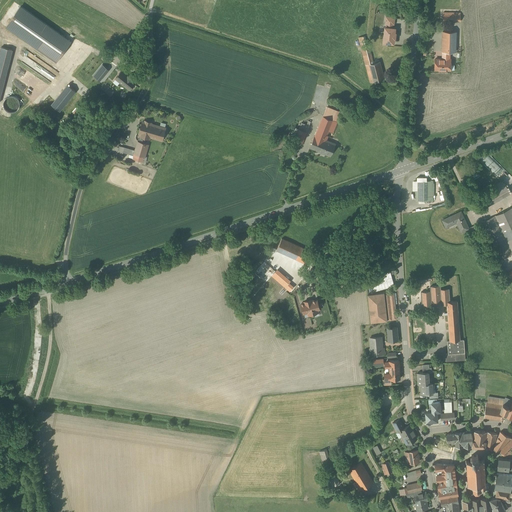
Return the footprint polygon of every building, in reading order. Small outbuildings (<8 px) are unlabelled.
[(22,7),(7,27),(55,62),(70,42),(22,7)] [(457,13),(443,12),(443,21),(457,21),(457,13)] [(385,17),(383,42),(393,43),(395,29),(393,29),(394,18),(385,17)] [(456,31),(443,31),(442,51),(450,51),(456,51),(456,31)] [(367,40),(360,42),(363,55),(370,53),(367,40)] [(1,47),(0,52),(0,100),(13,50),(1,47)] [(108,65),(93,53),(83,66),(94,75),(91,79),(80,70),(74,77),(91,91),(97,84),(94,82),(96,80),(98,78),(98,77),(108,65)] [(370,53),(363,55),(366,65),(373,63),(371,53),(370,53)] [(442,59),(435,59),(435,70),(450,70),(451,59),(450,59),(450,56),(442,56),(442,59)] [(373,63),(366,65),(367,70),(381,66),(380,61),(373,63)] [(108,65),(98,77),(98,78),(105,83),(105,84),(115,71),(108,65)] [(381,66),(367,70),(370,83),(384,79),(381,66)] [(128,76),(122,71),(116,78),(129,90),(136,82),(133,80),(133,79),(128,75),(128,76)] [(68,85),(53,102),(61,108),(76,92),(68,85)] [(10,97),(9,97),(8,97),(7,98),(6,98),(6,99),(5,100),(5,101),(4,102),(4,103),(3,105),(4,106),(4,107),(4,108),(5,109),(6,110),(6,111),(7,111),(8,112),(9,113),(11,113),(12,113),(14,113),(15,112),(16,111),(17,111),(18,110),(19,109),(19,107),(20,107),(20,106),(20,105),(20,104),(20,103),(19,102),(19,101),(19,100),(18,100),(18,99),(17,98),(16,98),(15,97),(14,97),(13,96),(11,96),(10,97)] [(333,120),(323,116),(320,124),(330,128),(333,120)] [(152,124),(143,121),(139,134),(140,134),(137,146),(147,149),(151,137),(153,129),(151,128),(152,124)] [(165,128),(152,124),(151,128),(153,129),(151,137),(161,140),(165,128)] [(330,128),(320,124),(315,136),(314,136),(310,147),(318,151),(320,146),(324,148),(326,141),(328,136),(327,135),(330,128)] [(299,129),(294,141),(302,144),(307,132),(299,129)] [(335,144),(326,141),(324,148),(320,146),(318,151),(330,155),(335,144)] [(147,149),(137,146),(134,153),(145,156),(147,149)] [(430,181),(417,181),(417,201),(430,201),(430,181)] [(505,183),(498,187),(502,194),(509,190),(505,183)] [(498,187),(481,197),(484,204),(502,194),(498,187)] [(511,208),(483,221),(501,260),(511,254),(511,208)] [(461,211),(443,220),(446,227),(457,222),(461,231),(468,228),(469,228),(468,228),(461,211)] [(477,223),(470,227),(473,234),(481,230),(477,223)] [(301,247),(282,238),(277,250),(296,259),(301,247)] [(311,251),(301,247),(296,259),(305,263),(311,251)] [(295,280),(276,265),(267,276),(262,282),(264,284),(281,298),(291,286),(295,280)] [(254,286),(254,272),(245,272),(245,286),(254,286)] [(281,298),(264,284),(259,290),(276,304),(281,298)] [(440,286),(430,286),(431,291),(421,292),(422,306),(432,305),(432,303),(447,301),(450,301),(449,289),(441,289),(440,286)] [(394,291),(368,294),(371,322),(397,319),(394,291)] [(304,302),(300,303),(303,314),(307,313),(307,315),(317,312),(316,309),(320,308),(317,298),(312,300),(311,298),(304,299),(304,302)] [(450,301),(447,301),(450,340),(460,340),(457,301),(450,301)] [(397,327),(387,328),(389,341),(398,340),(397,327)] [(381,337),(370,338),(371,348),(373,348),(374,355),(385,354),(384,348),(382,348),(381,337)] [(464,344),(448,346),(448,353),(448,354),(465,353),(464,344)] [(465,353),(448,354),(448,353),(446,354),(446,361),(465,360),(465,353)] [(399,368),(390,368),(390,373),(385,374),(385,379),(391,378),(391,379),(400,378),(399,368)] [(423,372),(418,373),(418,384),(421,384),(427,383),(427,379),(429,379),(428,372),(423,372)] [(427,383),(421,384),(422,394),(429,393),(431,393),(431,390),(432,390),(432,383),(427,383)] [(440,401),(431,402),(432,412),(426,412),(426,421),(433,421),(438,421),(437,412),(441,411),(440,401)] [(503,404),(486,402),(484,418),(500,420),(503,421),(511,403),(507,401),(505,405),(503,404)] [(400,420),(394,423),(397,430),(403,427),(400,420)] [(411,425),(399,431),(406,444),(418,438),(411,425)] [(473,431),(462,432),(463,446),(472,446),(473,431)] [(487,431),(474,431),(472,446),(485,447),(487,431)] [(493,433),(487,431),(485,447),(493,449),(497,434),(493,433)] [(394,444),(388,432),(384,434),(381,436),(387,448),(394,444)] [(459,433),(459,432),(457,432),(458,433),(455,433),(456,443),(456,446),(463,446),(462,432),(459,433)] [(511,438),(500,432),(495,444),(493,449),(500,451),(511,438)] [(455,433),(446,434),(447,442),(451,442),(451,444),(456,443),(455,433)] [(511,438),(500,451),(504,455),(506,454),(511,452),(511,451),(511,450),(511,448),(511,438)] [(454,446),(438,439),(434,448),(452,454),(454,446)] [(327,449),(320,451),(326,471),(333,469),(327,449)] [(417,450),(411,451),(411,452),(405,453),(406,458),(409,457),(410,463),(419,461),(417,450)] [(452,457),(438,454),(437,459),(435,459),(434,463),(436,463),(451,464),(452,457)] [(472,461),(467,461),(466,460),(465,461),(467,462),(467,467),(466,467),(466,468),(467,468),(467,472),(466,472),(466,473),(467,473),(468,478),(466,478),(467,479),(468,479),(468,484),(467,485),(468,486),(469,484),(473,484),(473,487),(472,488),(473,488),(473,490),(472,491),(473,491),(474,491),(475,492),(475,494),(476,494),(476,493),(478,493),(479,494),(479,493),(479,492),(481,490),(482,491),(482,490),(482,489),(483,489),(483,487),(486,487),(485,483),(486,483),(485,483),(485,481),(485,478),(486,477),(485,477),(485,472),(486,472),(486,471),(485,471),(484,467),(485,467),(485,466),(484,466),(484,460),(485,459),(484,459),(483,460),(478,460),(478,455),(476,455),(474,455),(473,455),(472,455),(472,457),(471,457),(471,458),(471,459),(472,459),(472,461)] [(511,460),(498,459),(497,469),(511,470),(511,460)] [(384,463),(380,465),(384,475),(393,472),(389,461),(384,463)] [(361,462),(349,469),(354,478),(366,471),(361,462)] [(454,465),(435,464),(439,489),(457,486),(455,478),(454,465)] [(366,471),(354,478),(361,489),(373,482),(366,471)] [(511,474),(497,472),(495,488),(497,488),(510,490),(511,479),(511,474)] [(336,473),(329,475),(333,486),(340,484),(336,473)] [(416,483),(407,485),(409,493),(417,491),(416,483)] [(510,490),(497,488),(496,497),(509,499),(509,496),(511,496),(511,493),(510,493),(510,490)] [(422,493),(414,495),(414,496),(416,503),(426,501),(428,500),(426,492),(422,493)] [(458,495),(440,497),(441,504),(448,502),(448,505),(458,503),(458,495)] [(490,499),(492,505),(494,511),(501,511),(506,510),(505,509),(503,504),(500,498),(497,497),(490,499)] [(490,498),(481,499),(480,499),(472,500),(473,511),(491,511),(491,505),(492,505),(490,499),(490,498)] [(473,509),(472,500),(463,501),(463,508),(471,507),(471,509),(473,509)] [(426,501),(416,503),(417,506),(416,506),(417,511),(419,511),(421,510),(424,509),(428,508),(427,505),(428,505),(427,502),(426,502),(426,501)] [(448,505),(446,505),(446,511),(457,511),(459,511),(458,503),(448,505)]
